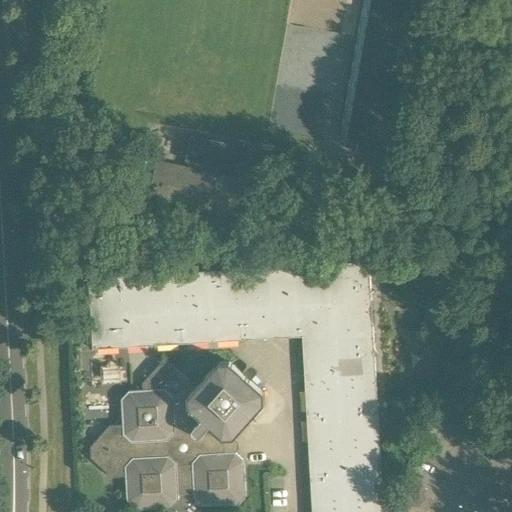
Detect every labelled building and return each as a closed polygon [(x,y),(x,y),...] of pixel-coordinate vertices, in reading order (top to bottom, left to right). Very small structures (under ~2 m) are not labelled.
[(363,0),(339,138),(399,149),(425,0),(363,0)] [(242,173),(245,158),(247,147),(190,136),(185,177),(156,171),(150,201),(236,218),(242,188),(221,184),(223,169),(242,173)] [(259,149),(257,161),(255,174),(264,175),(269,176),(273,151),(269,150),(259,149)] [(153,163),(151,163),(140,161),(137,179),(149,181),(153,163)] [(383,511),(369,263),(89,279),(93,350),(302,338),(312,511),(383,511)] [(264,394),(232,365),(229,363),(218,363),(193,391),(189,388),(189,381),(171,365),(159,365),(143,384),(143,391),(129,392),(121,400),(123,426),(109,426),(90,448),(91,459),(112,478),(126,478),(127,503),(135,511),(171,509),(179,500),(179,496),(194,495),(194,500),(202,507),(238,505),(246,497),(244,461),(236,453),(233,453),(232,440),(234,440),(265,405),(264,394)]
